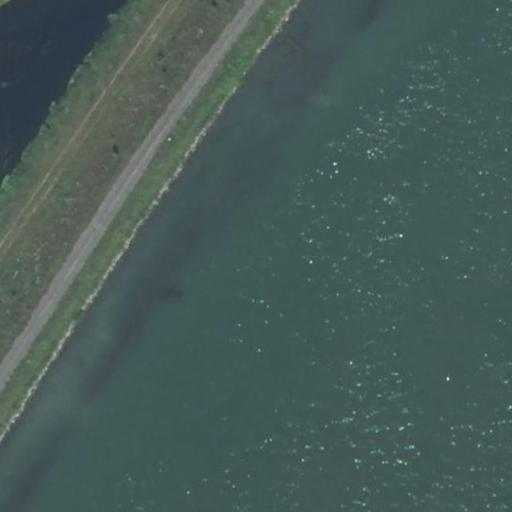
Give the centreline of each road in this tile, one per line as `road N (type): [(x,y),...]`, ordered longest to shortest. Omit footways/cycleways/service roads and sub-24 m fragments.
road 1 (track): [(260,0),(175,111),(0,375)]
road 2 (track): [(182,0),(0,247)]
